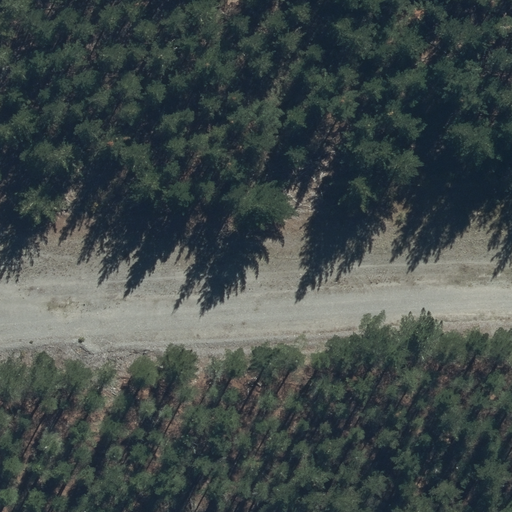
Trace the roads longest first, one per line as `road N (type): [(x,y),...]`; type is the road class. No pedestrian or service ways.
road 1 (unclassified): [(0,312),(356,267),(511,264)]
road 2 (track): [(191,0),(0,98)]
